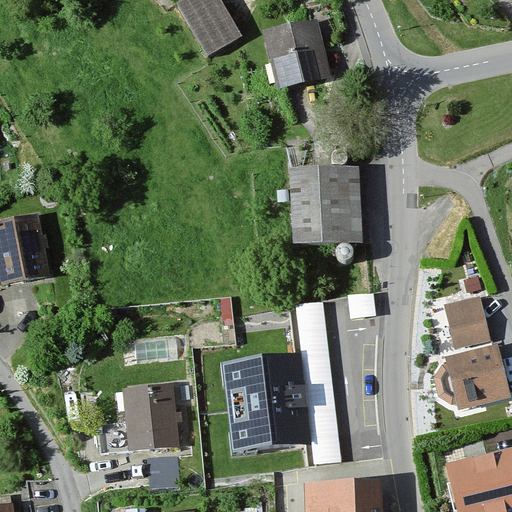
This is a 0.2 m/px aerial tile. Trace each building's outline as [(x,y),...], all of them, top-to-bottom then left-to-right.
[(236,42),(212,0),(192,0),(173,11),(201,61),(236,42)] [(325,82),(311,25),(257,38),(272,96),(325,82)] [(356,247),(352,173),(279,177),(283,251),(356,247)] [(0,288),(44,283),(37,220),(0,224),(0,288)] [(351,291),(354,315),(378,312),(375,288),(351,291)] [(484,347),(474,301),(438,308),(448,354),(484,347)] [(506,404),(491,351),(437,366),(451,419),(506,404)] [(301,361),(223,370),(232,460),(311,452),(301,361)] [(173,453),(167,389),(116,394),(122,458),(173,453)] [(511,511),(511,451),(449,467),(460,511),(511,511)] [(374,511),(374,487),(298,490),(298,511),(374,511)]
